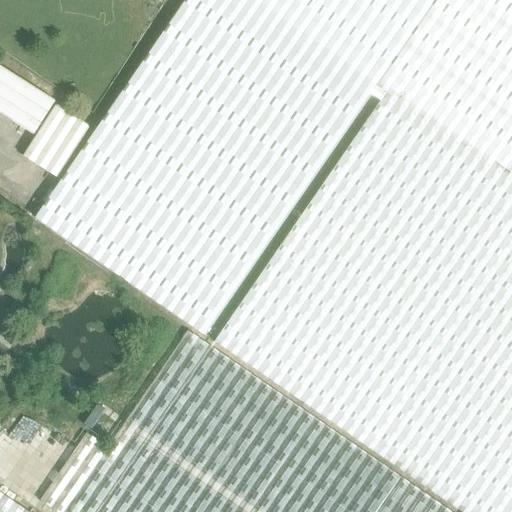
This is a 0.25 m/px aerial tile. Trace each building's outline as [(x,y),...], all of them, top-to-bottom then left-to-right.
[(511,511),(511,0),(187,0),(35,220),(190,328),(204,337),(375,90),(376,91),(387,98),(219,348),(389,465),(458,511),(511,511)] [(0,69),(0,115),(28,133),(49,98),(0,69)] [(53,175),(83,123),(49,103),(19,155),(53,175)] [(108,449),(64,511),(449,511),(240,368),(187,332),(108,449)] [(97,406),(84,425),(92,430),(105,411),(97,406)] [(40,503),(51,511),(64,511),(108,449),(87,435),(40,503)] [(24,511),(0,495),(0,511),(24,511)]
